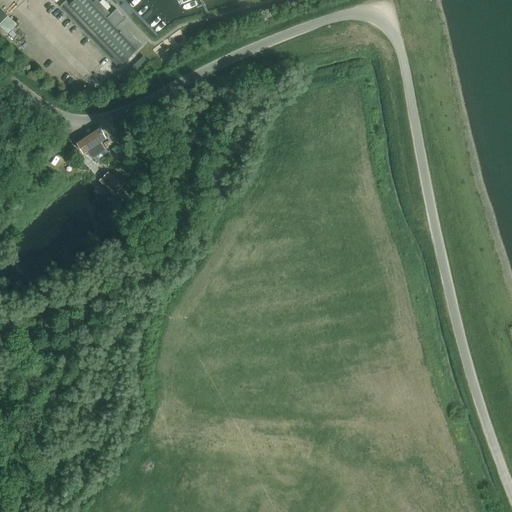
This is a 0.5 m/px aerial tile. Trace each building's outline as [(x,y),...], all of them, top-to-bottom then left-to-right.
[(73,0),(69,4),(65,1),(60,6),(110,59),(119,68),(121,65),(141,46),(120,24),(125,19),(116,9),(111,14),(97,0),(73,0)] [(0,5),(0,23),(9,32),(18,23),(0,5)] [(144,58),(126,71),(131,77),(148,64),(144,58)] [(99,140),(104,137),(98,128),(77,142),(83,151),(84,150),(86,153),(88,152),(90,155),(104,147),(99,140)] [(113,193),(121,184),(108,170),(99,179),(113,193)]
